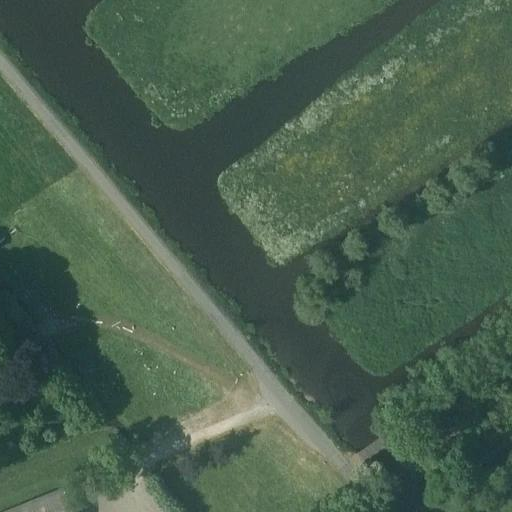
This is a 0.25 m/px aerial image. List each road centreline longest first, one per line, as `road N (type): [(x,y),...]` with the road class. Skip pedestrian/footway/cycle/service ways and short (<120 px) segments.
road 1 (unclassified): [(380,511),(0,60)]
road 2 (track): [(269,410),(128,329),(83,321),(0,343)]
